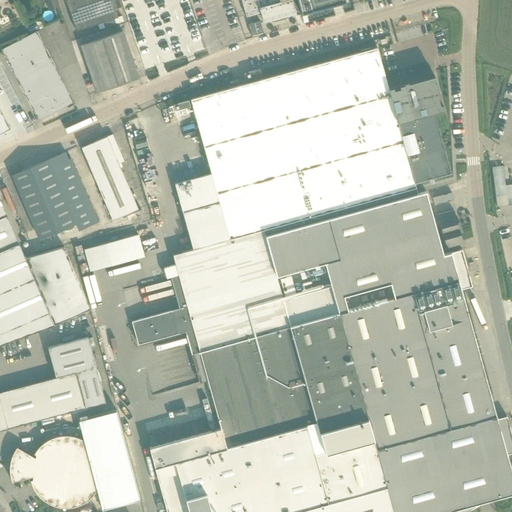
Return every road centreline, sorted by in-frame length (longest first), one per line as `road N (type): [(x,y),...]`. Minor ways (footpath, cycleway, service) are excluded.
road 1 (unclassified): [(0,158),(247,52),(438,0)]
road 2 (tertiary): [(511,376),(476,197),(471,0)]
road 3 (unknown): [(150,511),(137,411),(109,303),(121,282),(164,256),(172,213)]
